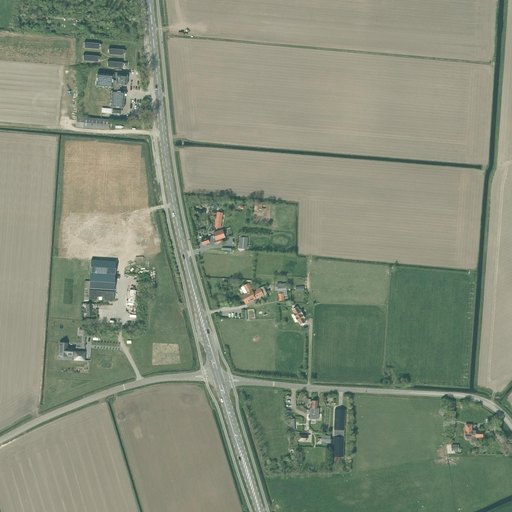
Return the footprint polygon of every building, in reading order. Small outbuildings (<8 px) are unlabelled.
[(97,75),(96,87),(113,88),(113,92),(112,91),(111,107),(111,108),(113,108),(112,114),(120,115),(120,109),(123,109),(124,92),(119,92),(119,85),(125,86),(126,76),(117,76),(117,73),(113,72),(113,76),(97,75)] [(109,120),(88,118),(77,117),(76,127),(108,130),(109,120)] [(222,230),(213,233),(216,240),(224,237),(222,230)] [(212,236),(201,240),(203,244),(206,243),(207,246),(214,243),(214,241),(215,240),(214,236),(212,237),(212,236)] [(240,237),(239,248),(244,248),(244,249),(247,249),(247,246),(248,238),(240,237)] [(116,262),(91,260),(89,289),(114,290),(116,262)] [(281,282),(277,283),(279,301),(284,300),(283,296),(287,295),(286,283),(282,284),(281,282)] [(246,304),(256,298),(255,297),(254,297),(253,296),(252,295),(254,293),(254,292),(249,283),(241,287),(245,294),(242,295),(246,304)] [(255,297),(256,298),(257,298),(257,299),(267,294),(266,292),(266,291),(263,287),(254,292),(254,293),(252,295),(253,296),(254,297),(255,297)] [(98,297),(98,291),(89,290),(89,299),(95,299),(95,296),(98,297)] [(114,291),(98,290),(98,299),(114,300),(114,291)] [(296,318),(303,314),(300,310),(300,311),(298,307),(293,310),(295,313),(294,314),(296,318)] [(303,314),(296,318),(298,322),(299,321),(301,325),(306,322),(304,319),(305,318),(303,314)] [(60,343),(59,356),(66,356),(66,355),(72,355),(74,355),(74,360),(84,360),(85,352),(75,352),(74,352),(72,352),(73,348),(67,347),(67,343),(60,343)] [(310,408),(310,419),(318,419),(319,408),(318,408),(318,400),(312,400),(312,408),(310,408)] [(334,436),(333,456),(343,457),(344,437),(344,430),(345,430),(346,410),(335,409),(334,430),(334,436)] [(483,431),(476,431),(472,431),(472,425),(466,425),(465,431),(465,437),(466,437),(466,438),(467,439),(468,439),(469,439),(470,438),(470,437),(471,437),(471,436),(475,436),(475,437),(483,437),(483,431)] [(299,434),(298,441),(306,442),(307,434),(299,434)] [(322,436),(321,444),(325,444),(325,442),(330,442),(330,436),(322,436)]
